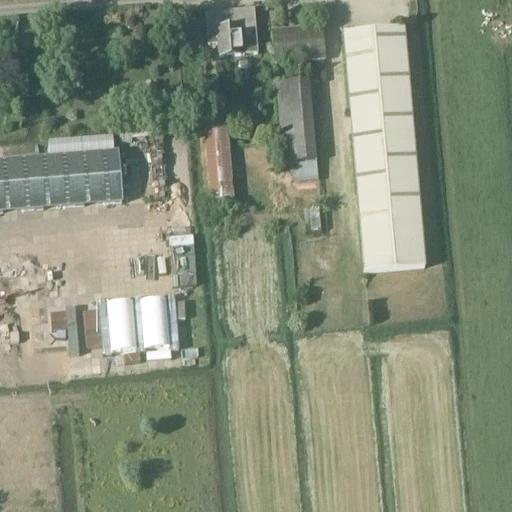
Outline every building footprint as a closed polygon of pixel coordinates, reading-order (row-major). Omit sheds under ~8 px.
[(259,56),(255,11),(204,15),(207,46),(217,45),(218,60),(259,56)] [(274,65),(322,61),(320,29),(272,33),(274,65)] [(364,275),(424,270),(403,30),(343,36),(364,275)] [(308,82),(277,85),(284,166),(288,165),(299,164),(300,182),(316,180),(315,163),(308,82)] [(211,204),(233,202),(227,126),(204,128),(211,204)] [(0,211),(122,202),(118,154),(0,162),(0,211)]
